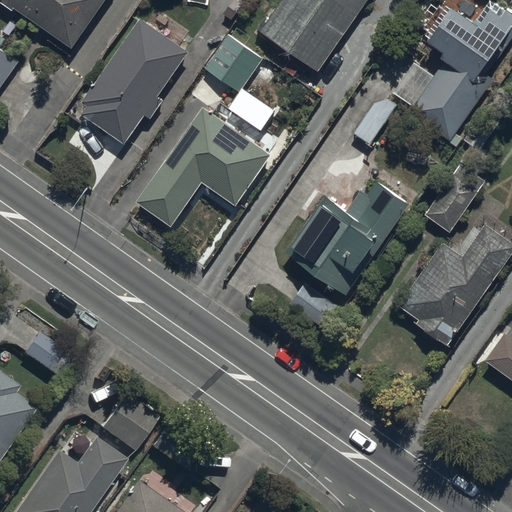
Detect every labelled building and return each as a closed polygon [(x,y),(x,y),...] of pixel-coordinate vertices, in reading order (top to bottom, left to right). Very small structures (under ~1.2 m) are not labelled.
[(0,0),(0,3),(70,52),(105,0),(0,0)] [(371,0),(288,0),(263,37),(319,76),(371,0)] [(463,27),(453,20),(429,53),(445,65),(409,117),(450,146),(495,82),(488,78),(511,44),(511,20),(488,4),(473,25),(468,21),(463,27)] [(163,107),(157,103),(188,58),(139,25),(82,108),(87,112),(82,121),(125,150),(144,122),(150,126),(163,107)] [(239,98),(262,64),(227,40),(204,74),(239,98)] [(0,88),(17,64),(0,52),(0,88)] [(270,162),(203,115),(137,210),(172,234),(202,190),(235,213),(270,162)] [(420,217),(424,219),(449,238),(487,188),(459,167),(420,217)] [(410,207),(376,184),(366,198),(359,193),(346,213),(324,198),(283,259),(343,298),(361,271),(365,273),(410,207)] [(443,251),(441,253),(400,312),(420,326),(416,332),(447,354),(511,260),(511,251),(484,232),(462,264),(443,251)] [(338,310),(303,286),(290,305),(325,329),(338,310)] [(511,324),(509,322),(480,364),(511,387),(511,324)] [(36,325),(22,346),(59,373),(74,352),(36,325)] [(0,449),(34,400),(13,386),(19,377),(0,364),(0,449)] [(167,419),(150,443),(184,467),(201,443),(167,419)] [(11,511),(83,511),(125,452),(94,430),(76,456),(57,443),(10,511),(11,511)] [(189,511),(136,474),(109,511),(189,511)]
